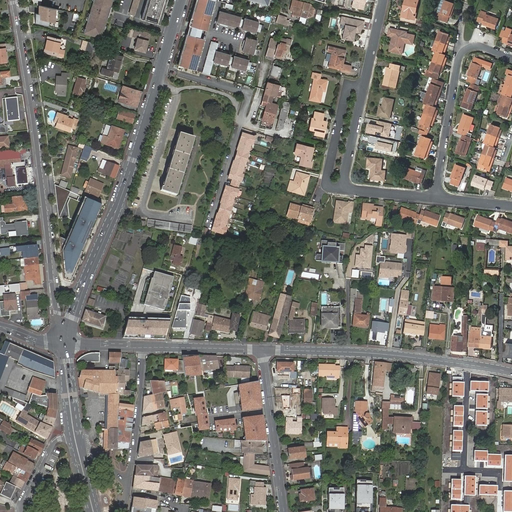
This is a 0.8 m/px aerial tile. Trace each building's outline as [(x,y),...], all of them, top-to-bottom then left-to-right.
[(53,0),(46,0),(46,5),(67,9),(68,2),(53,0)] [(111,7),(112,0),(93,0),(84,34),(102,39),(108,19),(111,7)] [(134,0),(130,14),(134,15),(138,0),(134,0)] [(160,24),(166,0),(146,0),(141,19),(160,24)] [(207,27),(214,0),(197,0),(195,10),(193,9),(191,17),(193,18),(192,21),(190,21),(188,29),(187,34),(186,38),(185,42),(187,42),(185,49),(183,49),(181,57),(182,57),(181,65),(196,69),(203,40),(199,39),(200,37),(201,33),(202,29),(203,26),(207,27)] [(350,7),(364,10),(366,0),(355,0),(355,1),(352,0),(351,0),(351,1),(349,6),(350,7)] [(407,0),(403,17),(415,20),(419,0),(408,0),(407,0)] [(443,4),(440,13),(436,12),(434,18),(447,23),(449,17),(450,18),(455,4),(444,0),(443,4)] [(310,5),(293,1),(290,12),(301,15),(301,17),(307,19),(312,16),(314,10),(310,5)] [(35,13),(34,22),(53,27),(54,18),(54,9),(40,5),(39,5),(38,9),(39,9),(39,14),(38,13),(35,13)] [(224,23),(227,12),(220,10),(217,21),(220,22),(224,23)] [(231,25),(234,14),(227,12),(224,23),(228,24),(231,25)] [(480,13),(477,22),(483,24),(482,25),(495,30),(499,20),(486,15),(486,16),(480,13)] [(241,26),(243,18),(241,18),(241,16),(234,14),(231,25),(238,27),(239,25),(241,26)] [(286,18),(279,16),(277,24),(283,26),(286,18)] [(249,30),(252,19),(245,17),(244,19),(243,18),(241,26),(242,26),(242,28),(245,29),(249,30)] [(261,31),(263,24),(259,23),(259,21),(252,19),(249,30),(253,31),(256,32),(257,30),(261,31)] [(346,19),(344,25),(341,39),(353,42),(354,36),(353,36),(354,34),(355,34),(355,33),(360,34),(361,29),(360,29),(361,22),(346,19)] [(395,36),(393,41),(397,41),(394,51),(404,53),(405,48),(402,47),(403,41),(407,42),(414,43),(416,35),(407,33),(401,32),(401,30),(391,27),(390,35),(395,36)] [(139,37),(136,48),(147,51),(152,33),(137,29),(135,36),(139,37)] [(435,41),(447,46),(449,42),(447,41),(448,37),(449,35),(439,31),(435,41)] [(504,33),(501,41),(507,44),(506,45),(511,47),(511,35),(510,36),(504,33)] [(47,42),(46,42),(43,53),(56,56),(60,39),(47,36),(46,40),(48,40),(47,42)] [(256,46),(258,39),(247,36),(245,43),(256,46)] [(62,58),(66,40),(60,38),(60,39),(56,56),(56,57),(62,58)] [(217,50),(219,42),(212,40),(203,72),(210,74),(214,61),(217,50)] [(271,45),(269,45),(266,54),(273,56),(274,54),(280,56),(282,50),(284,51),(285,47),(284,47),(285,43),(281,42),(281,44),(279,44),(280,42),(278,42),(272,40),(271,45)] [(97,50),(99,44),(95,43),(88,41),(85,51),(85,52),(91,54),(92,49),(97,50)] [(446,49),(447,46),(435,41),(432,51),(435,52),(442,54),(443,52),(444,48),(446,49)] [(254,53),(256,46),(245,43),(244,47),(243,50),(254,53)] [(332,52),(330,64),(336,65),(336,69),(351,72),(353,66),(344,64),(347,51),(333,48),(332,52)] [(221,63),(224,52),(220,51),(217,50),(214,61),(221,63)] [(119,72),(124,56),(112,52),(107,69),(102,67),(101,73),(113,77),(114,71),(119,72)] [(231,64),(233,56),(231,56),(231,54),(228,53),(224,52),(221,63),(228,65),(229,63),(231,64)] [(432,62),(444,66),(445,63),(443,62),(445,58),(445,57),(435,53),(432,62)] [(239,68),(242,57),(238,56),(235,55),(234,57),(233,56),(231,64),(232,64),(232,66),(239,68)] [(250,69),(252,62),(249,61),(249,59),(246,58),(242,57),(239,68),(246,70),(247,68),(250,69)] [(424,76),(438,81),(440,75),(439,75),(439,73),(441,69),(443,70),(444,66),(432,62),(428,71),(426,71),(424,76)] [(389,67),(385,85),(397,87),(401,70),(406,71),(407,67),(393,64),(392,68),(389,67)] [(469,77),(467,83),(471,85),(476,87),(478,81),(483,68),(473,64),(468,77),(469,77)] [(277,72),(279,72),(280,68),(273,66),(271,75),(278,77),(279,75),(276,75),(277,72)] [(0,85),(1,86),(1,80),(2,80),(1,79),(9,78),(9,72),(1,73),(1,74),(0,73),(0,85)] [(69,74),(62,73),(62,77),(56,76),(56,82),(57,82),(57,86),(56,85),(55,92),(57,92),(65,92),(66,77),(69,77),(69,74)] [(78,78),(74,92),(80,94),(84,80),(78,78)] [(316,79),(311,101),(322,103),(324,92),(326,92),(329,81),(321,80),(316,78),(316,79)] [(266,94),(263,106),(266,107),(268,102),(272,103),(274,95),(277,96),(280,85),(268,82),(265,94),(266,94)] [(427,94),(439,98),(440,95),(438,94),(440,90),(440,88),(430,84),(427,94)] [(477,94),(479,88),(476,87),(471,85),(469,91),(468,90),(463,103),(461,109),(471,113),(478,94),(477,94)] [(137,107),(141,93),(123,87),(118,103),(130,106),(130,105),(137,107)] [(511,89),(505,87),(502,96),(504,97),(511,100),(511,99),(511,89)] [(438,101),(439,98),(427,94),(423,104),(427,105),(433,107),(434,105),(436,101),(438,101)] [(382,100),(379,117),(390,120),(395,98),(386,96),(385,100),(382,100)] [(17,97),(5,98),(7,121),(19,120),(17,97)] [(500,107),(511,111),(511,107),(511,108),(511,107),(511,100),(504,97),(500,107)] [(286,119),(289,102),(284,101),(281,118),(286,119)] [(278,105),(272,104),(269,103),(264,120),(273,123),(278,105)] [(423,114),(436,119),(437,115),(435,114),(436,111),(437,109),(433,107),(427,105),(423,114)] [(511,115),(511,113),(511,111),(500,107),(497,117),(507,121),(508,118),(509,114),(511,115)] [(120,110),(117,119),(132,123),(134,115),(120,110)] [(64,121),(66,116),(59,114),(57,123),(55,128),(62,130),(64,121)] [(435,122),(436,119),(423,114),(418,129),(420,130),(428,133),(431,125),(432,121),(435,122)] [(325,128),(327,129),(328,125),(323,124),(325,117),(316,115),(315,121),(313,121),(311,131),(317,133),(316,136),(324,138),(326,134),(324,133),(325,128)] [(459,131),(458,134),(463,136),(472,139),(473,135),(469,134),(474,119),(464,115),(459,130),(459,131)] [(67,117),(66,116),(64,121),(62,130),(68,132),(70,128),(74,129),(77,120),(73,119),(72,121),(66,119),(67,117)] [(392,125),(377,121),(376,126),(367,124),(365,134),(370,136),(389,140),(392,125)] [(0,134),(8,133),(8,128),(6,127),(5,127),(3,125),(3,126),(1,125),(0,126),(0,134)] [(123,131),(111,127),(105,125),(102,136),(99,135),(97,142),(101,144),(114,148),(116,141),(119,142),(120,138),(121,138),(123,131)] [(487,136),(499,140),(500,136),(499,136),(500,132),(501,130),(491,126),(487,136)] [(418,146),(430,151),(431,147),(429,147),(431,142),(432,140),(427,138),(428,133),(420,130),(418,134),(422,136),(418,146)] [(256,137),(243,133),(238,150),(235,161),(235,160),(229,177),(234,179),(231,187),(227,186),(222,203),(219,214),(219,213),(213,230),(226,234),(256,137)] [(180,134),(163,189),(162,188),(161,192),(177,197),(194,138),(180,134)] [(389,140),(370,136),(368,143),(376,145),(375,149),(391,153),(394,141),(389,140)] [(470,143),(472,139),(463,136),(462,140),(461,140),(455,155),(466,159),(471,144),(470,143)] [(498,143),(499,140),(487,136),(483,145),(486,146),(494,149),(494,147),(496,143),(498,143)] [(7,143),(9,143),(8,139),(0,139),(0,149),(7,149),(7,143)] [(91,148),(84,145),(83,151),(89,153),(91,148)] [(77,148),(70,146),(68,153),(67,152),(65,160),(74,163),(77,148)] [(303,158),(301,167),(312,169),(314,165),(311,164),(315,150),(298,146),(297,151),(304,153),(303,158)] [(429,154),(430,151),(418,146),(415,156),(425,160),(426,157),(427,153),(429,154)] [(482,156),(494,160),(496,156),(494,156),(495,152),(496,150),(494,149),(486,146),(482,156)] [(0,152),(0,168),(3,168),(3,165),(21,163),(21,155),(14,156),(14,151),(0,152)] [(493,163),(494,160),(482,156),(477,170),(487,174),(491,163),(493,163)] [(373,169),(371,180),(385,181),(386,172),(382,172),(383,160),(369,159),(368,168),(373,169)] [(74,163),(65,160),(63,168),(64,169),(62,175),(70,178),(74,163)] [(119,167),(106,162),(102,160),(98,171),(114,178),(119,167)] [(454,165),(449,179),(451,179),(449,185),(457,188),(459,182),(460,182),(464,169),(454,165)] [(16,170),(17,185),(27,185),(26,168),(16,170)] [(421,174),(415,172),(406,168),(402,179),(418,184),(418,183),(422,185),(427,171),(423,170),(421,174)] [(305,186),(307,178),(298,175),(295,184),(292,183),(289,192),(305,197),(308,187),(305,186)] [(474,175),(470,186),(483,190),(484,189),(489,191),(492,183),(487,181),(487,180),(474,175)] [(511,180),(505,178),(501,188),(511,192),(511,180)] [(61,179),(58,185),(64,188),(67,182),(61,179)] [(99,191),(101,192),(104,185),(91,179),(90,183),(89,185),(87,189),(86,193),(96,197),(99,191)] [(58,219),(67,197),(70,191),(54,184),(55,195),(58,219)] [(65,240),(60,238),(64,279),(70,280),(102,205),(84,197),(65,240)] [(24,207),(23,205),(23,198),(12,199),(13,206),(5,207),(6,213),(27,211),(26,207),(24,207)] [(338,212),(335,211),(333,223),(345,225),(347,213),(351,214),(353,204),(349,203),(349,205),(340,203),(338,212)] [(368,208),(368,206),(363,205),(362,220),(368,221),(368,219),(370,219),(377,220),(376,227),(381,227),(383,209),(373,208),(368,208)] [(291,206),(288,217),(301,221),(301,224),(309,226),(314,211),(306,208),(305,210),(291,206)] [(411,226),(415,228),(416,225),(419,216),(415,215),(416,214),(401,208),(397,219),(412,224),(411,226)] [(425,213),(421,211),(419,216),(416,225),(420,226),(421,222),(436,227),(439,217),(425,212),(425,213)] [(450,215),(446,214),(442,227),(445,229),(447,225),(462,230),(465,220),(450,214),(450,215)] [(489,230),(493,232),(496,224),(492,222),(492,221),(478,216),(474,226),(488,232),(489,230)] [(0,231),(0,235),(6,235),(7,238),(27,236),(26,223),(15,224),(15,225),(5,225),(5,224),(4,222),(3,222),(2,218),(0,218),(0,231)] [(496,224),(493,232),(496,233),(498,229),(511,234),(511,222),(502,219),(502,220),(498,218),(496,224)] [(148,225),(192,234),(193,227),(149,219),(148,225)] [(405,236),(391,235),(390,252),(391,253),(403,254),(404,253),(405,236)] [(189,236),(187,243),(195,245),(197,237),(189,236)] [(335,242),(321,242),(320,248),(322,248),(322,256),(316,256),(315,257),(315,260),(316,261),(322,262),(322,263),(326,263),(326,262),(332,262),(337,262),(337,264),(342,264),(343,256),(338,256),(338,251),(344,251),(344,245),(335,244),(335,242)] [(175,254),(173,263),(181,265),(183,256),(180,256),(182,247),(173,245),(171,254),(175,254)] [(356,258),(355,267),(364,268),(364,267),(370,267),(372,246),(365,246),(364,249),(360,249),(360,256),(360,259),(356,258)] [(0,254),(0,255),(1,256),(10,255),(9,248),(0,248),(0,254)] [(37,258),(37,251),(22,252),(23,259),(37,258)] [(23,259),(24,266),(38,265),(37,258),(23,259)] [(400,275),(401,265),(401,264),(388,263),(387,264),(380,263),(379,276),(385,277),(386,276),(397,277),(397,275),(400,275)] [(38,265),(24,266),(26,282),(34,281),(35,286),(40,285),(38,265)] [(167,300),(170,290),(169,289),(170,284),(172,284),(174,277),(155,271),(152,278),(154,279),(150,290),(148,290),(147,294),(150,295),(148,300),(145,299),(144,304),(150,305),(150,307),(158,309),(158,308),(164,310),(165,306),(163,305),(165,299),(167,300)] [(256,286),(252,300),(259,302),(264,284),(257,281),(256,286)] [(252,300),(256,286),(249,284),(245,297),(252,300)] [(450,302),(454,302),(455,289),(435,287),(434,299),(443,301),(443,298),(450,299),(450,302)] [(356,289),(351,289),(350,302),(355,302),(355,305),(353,326),(368,328),(369,313),(367,313),(367,315),(361,314),(362,306),(362,293),(356,293),(356,289)] [(405,315),(408,292),(408,291),(400,290),(397,313),(405,315)] [(26,302),(28,317),(35,316),(36,316),(35,301),(38,301),(37,296),(28,296),(28,291),(19,292),(19,301),(26,301),(26,302)] [(280,337),(292,296),(282,293),(273,324),(272,324),(269,334),(280,337)] [(2,296),(4,311),(8,311),(8,309),(10,309),(10,311),(15,311),(14,295),(2,296)] [(299,308),(300,303),(293,301),(289,318),(288,333),(304,333),(304,319),(292,319),(295,307),(299,308)] [(179,304),(171,328),(186,328),(186,310),(191,310),(191,304),(179,304)] [(207,306),(203,305),(199,304),(196,315),(205,318),(208,318),(208,320),(208,321),(213,322),(211,329),(229,333),(230,330),(236,331),(240,316),(233,314),(232,321),(205,314),(207,306)] [(341,306),(321,307),(322,328),(341,327),(341,306)] [(86,310),(81,322),(102,328),(106,316),(86,310)] [(249,325),(266,329),(271,316),(253,311),(249,325)] [(467,316),(462,316),(462,331),(462,336),(452,336),(451,351),(466,351),(467,331),(467,316)] [(164,340),(170,318),(128,317),(122,338),(164,340)] [(422,337),(424,325),(424,322),(404,319),(404,322),(404,323),(402,334),(410,335),(410,336),(415,336),(422,337)] [(193,321),(190,334),(201,337),(204,324),(193,321)] [(372,322),(371,331),(383,333),(383,330),(387,330),(388,324),(372,322)] [(430,326),(429,338),(442,339),(444,325),(439,324),(438,330),(436,330),(437,327),(430,326)] [(480,348),(481,328),(471,327),(469,347),(480,348)] [(481,328),(480,348),(491,349),(492,337),(491,337),(492,332),(485,331),(485,328),(481,328)] [(4,355),(8,357),(15,360),(17,361),(16,364),(22,366),(22,367),(30,371),(33,372),(44,375),(54,379),(53,363),(53,362),(9,343),(4,355)] [(505,343),(503,357),(511,359),(511,345),(511,346),(511,344),(505,343)] [(79,358),(77,359),(77,361),(99,362),(100,353),(96,352),(93,353),(92,353),(91,353),(90,353),(89,353),(85,355),(84,355),(83,356),(82,356),(81,356),(81,357),(80,357),(79,357),(79,358)] [(0,380),(8,357),(4,355),(2,355),(0,353),(0,380)] [(121,353),(110,353),(110,356),(109,362),(120,363),(120,359),(121,353)] [(198,355),(183,356),(183,361),(185,373),(185,376),(202,374),(202,370),(198,355)] [(199,357),(202,370),(218,368),(217,355),(201,355),(198,355),(199,357)] [(0,380),(0,393),(9,397),(13,398),(24,403),(26,396),(4,388),(15,360),(8,357),(0,380)] [(177,373),(184,373),(183,361),(177,360),(165,359),(165,369),(177,370),(177,373)] [(375,362),(372,385),(371,392),(375,392),(376,386),(383,387),(386,364),(375,362)] [(293,364),(277,363),(277,372),(277,375),(290,376),(290,372),(293,372),(293,364)] [(335,365),(319,364),(318,375),(334,376),(334,378),(339,378),(340,367),(335,367),(335,365)] [(226,366),(225,375),(234,375),(234,376),(242,377),(249,377),(250,366),(234,365),(234,366),(226,366)] [(79,386),(81,394),(84,393),(83,391),(83,387),(99,392),(99,393),(108,395),(108,428),(118,428),(118,416),(118,410),(119,403),(119,394),(119,388),(117,387),(117,377),(118,377),(119,371),(115,371),(115,366),(110,366),(110,370),(81,370),(80,377),(78,377),(79,386)] [(119,369),(119,371),(118,377),(117,377),(117,387),(119,388),(124,388),(125,381),(127,381),(127,379),(129,379),(129,370),(125,370),(119,369)] [(430,374),(428,388),(438,390),(440,375),(430,374)] [(33,378),(28,392),(33,394),(40,396),(45,382),(33,378)] [(169,386),(164,386),(163,381),(151,381),(154,394),(161,393),(165,392),(170,391),(169,386)] [(258,381),(238,385),(240,410),(261,407),(258,381)] [(469,392),(488,393),(489,382),(470,381),(469,392)] [(463,382),(452,382),(451,397),(463,397),(463,382)] [(499,394),(499,401),(498,401),(497,410),(502,410),(503,401),(511,401),(511,389),(499,389),(499,390),(497,390),(497,394),(499,394)] [(144,396),(143,412),(163,408),(164,407),(161,393),(154,394),(144,396)] [(33,403),(41,407),(45,408),(57,411),(56,394),(45,394),(46,396),(40,396),(33,394),(30,405),(32,406),(33,403)] [(304,394),(303,402),(306,402),(306,407),(311,407),(312,394),(304,394)] [(487,394),(475,394),(475,409),(487,409),(487,394)] [(203,396),(192,397),(194,414),(197,414),(198,430),(208,429),(206,412),(205,412),(203,396)] [(391,397),(391,403),(402,405),(403,399),(401,399),(401,397),(395,396),(395,398),(391,397)] [(180,406),(185,405),(184,397),(169,400),(171,408),(177,406),(178,407),(180,406)] [(24,403),(13,398),(12,401),(24,408),(26,403),(24,403)] [(323,398),(322,413),(333,414),(333,415),(337,416),(337,408),(334,408),(334,399),(323,398)] [(356,414),(356,416),(360,420),(364,427),(371,422),(369,418),(370,417),(370,416),(370,415),(369,414),(368,413),(367,413),(366,413),(366,402),(355,402),(356,411),(357,412),(356,414)] [(463,426),(464,406),(453,406),(453,425),(463,426)] [(57,413),(57,411),(45,408),(45,410),(47,410),(46,416),(55,420),(56,418),(56,416),(57,413)] [(133,411),(118,410),(118,416),(132,418),(133,411)] [(486,411),(475,411),(474,426),(486,426),(486,411)] [(17,422),(18,423),(23,413),(26,415),(27,414),(22,412),(17,422)] [(154,422),(167,419),(165,412),(142,417),(141,425),(154,422)] [(23,413),(18,423),(24,426),(29,417),(26,415),(23,413)] [(186,413),(182,414),(182,419),(178,420),(180,428),(188,427),(187,419),(188,418),(187,413),(186,413)] [(55,422),(55,420),(46,416),(41,414),(37,420),(53,426),(54,424),(55,422)] [(262,414),(241,416),(244,440),(260,441),(266,441),(262,414)] [(132,418),(118,416),(118,428),(117,441),(117,449),(128,448),(132,418)] [(29,417),(24,426),(30,430),(35,420),(29,417)] [(234,417),(214,420),(215,432),(236,429),(234,417)] [(394,417),(393,428),(397,428),(410,429),(411,418),(394,417)] [(302,433),(302,422),(297,422),(292,422),(292,419),(287,418),(285,433),(299,433),(302,433)] [(154,422),(156,430),(168,427),(167,419),(154,422)] [(30,430),(39,435),(44,425),(39,423),(35,420),(30,430)] [(12,426),(4,421),(0,428),(8,433),(7,434),(10,436),(13,430),(10,428),(12,426)] [(421,430),(421,423),(412,422),(411,429),(421,430)] [(511,424),(502,424),(502,437),(511,437),(511,424)] [(39,435),(47,440),(52,428),(44,425),(39,435)] [(105,429),(104,449),(117,449),(117,441),(118,428),(108,428),(107,429),(105,429)] [(340,447),(346,448),(347,428),(341,428),(340,428),(340,431),(336,431),(336,433),(328,432),(327,439),(327,443),(340,443),(340,447)] [(177,441),(178,441),(176,431),(164,434),(168,453),(174,452),(178,446),(177,441)] [(462,450),(463,431),(452,431),(451,450),(462,450)] [(39,453),(40,454),(44,446),(32,439),(28,447),(39,453)] [(140,457),(159,453),(156,439),(139,442),(138,455),(140,457)] [(238,440),(234,440),(235,448),(242,448),(243,453),(244,453),(253,453),(263,454),(260,441),(238,440)] [(174,452),(168,453),(169,455),(181,451),(178,441),(177,441),(178,446),(174,452)] [(35,460),(37,455),(39,453),(28,447),(23,444),(19,452),(35,460)] [(289,449),(290,459),(306,457),(305,447),(289,449)] [(486,462),(486,451),(473,451),(473,462),(486,462)] [(30,475),(35,464),(14,453),(8,463),(30,475)] [(244,453),(244,457),(244,471),(270,475),(269,467),(253,465),(253,453),(244,453)] [(499,466),(499,455),(486,454),(486,465),(499,466)] [(511,481),(511,455),(504,455),(503,482),(511,481)] [(8,463),(7,462),(3,470),(13,476),(25,483),(30,475),(8,463)] [(313,477),(312,467),(304,468),(304,462),(291,464),(291,470),(293,470),(294,479),(313,477)] [(135,475),(143,476),(158,475),(159,465),(136,465),(135,475)] [(0,468),(0,480),(6,483),(1,495),(4,497),(7,490),(13,493),(16,487),(21,490),(25,483),(13,476),(3,470),(0,468)] [(133,487),(158,490),(160,478),(143,476),(135,475),(133,487)] [(474,496),(475,476),(464,476),(463,495),(474,496)] [(184,479),(178,477),(177,477),(177,479),(177,480),(160,477),(160,478),(158,490),(181,496),(184,479)] [(239,491),(240,479),(229,478),(227,499),(237,500),(238,491),(239,491)] [(193,480),(184,479),(181,496),(190,497),(193,482),(193,480)] [(369,511),(370,503),(372,503),(372,480),(366,480),(366,482),(360,482),(360,480),(357,480),(357,485),(359,486),(359,493),(357,493),(357,508),(358,508),(358,511),(369,511)] [(460,500),(461,480),(450,480),(450,499),(460,500)] [(193,482),(190,497),(208,500),(211,484),(193,482)] [(263,499),(263,489),(263,484),(256,483),(256,488),(255,488),(255,498),(252,498),(251,504),(254,504),(254,505),(265,506),(265,499),(263,499)] [(497,485),(478,485),(478,495),(497,496),(497,485)] [(343,488),(328,488),(327,510),(343,510),(343,488)] [(302,494),(300,495),(301,502),(315,500),(313,489),(301,490),(302,494)] [(7,490),(4,497),(10,499),(13,493),(7,490)] [(511,511),(511,491),(503,491),(502,511),(511,511)] [(156,508),(157,501),(134,497),(132,506),(146,509),(146,507),(152,508),(156,508)] [(381,507),(380,511),(396,511),(397,508),(385,507),(386,498),(380,498),(380,507),(381,507)]
